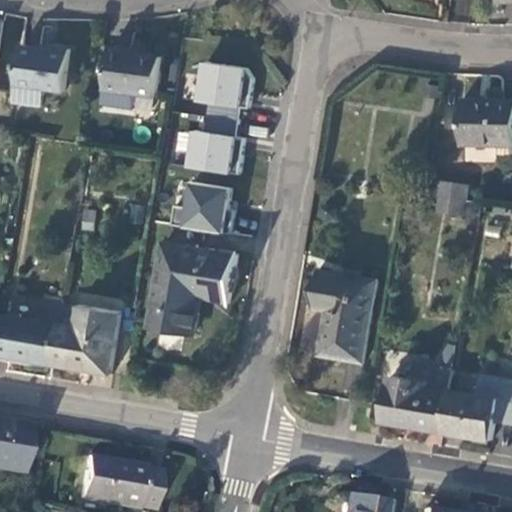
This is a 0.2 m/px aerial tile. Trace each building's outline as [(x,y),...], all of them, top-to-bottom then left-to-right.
[(53,50),(23,46),(15,102),(44,107),(46,88),(67,91),(72,49),(53,46),(53,50)] [(133,51),(112,47),(105,105),(139,110),(141,94),(157,96),(162,58),(133,54),(133,51)] [(187,129),(183,169),(236,174),(247,67),(197,61),(192,102),(206,103),(203,131),(187,129)] [(441,82),(430,80),(428,90),(439,92),(441,82)] [(511,144),(511,100),(464,99),(463,143),(511,144)] [(493,161),(493,150),(465,149),(464,160),(493,161)] [(441,197),(469,200),(470,185),(439,181),(437,196),(441,197)] [(183,182),(180,207),(173,207),(171,228),(224,234),(230,187),(183,182)] [(466,216),(469,200),(441,197),(441,213),(466,216)] [(240,256),(167,245),(153,324),(196,332),(203,295),(233,300),(240,256)] [(379,280),(320,270),(313,306),(328,308),(320,353),(364,362),(379,280)] [(73,303),(65,302),(62,321),(69,322),(73,303)] [(78,327),(61,324),(54,365),(112,375),(123,313),(82,305),(78,327)] [(61,324),(1,313),(0,317),(0,355),(54,365),(61,324)] [(385,421),(444,431),(451,389),(453,379),(431,376),(429,383),(393,376),(385,421)] [(451,389),(444,431),(493,439),(500,398),(451,389)] [(28,425),(0,420),(0,469),(20,473),(28,425)] [(494,451),(511,453),(511,427),(497,426),(494,451)] [(161,470),(90,456),(83,497),(153,510),(161,470)] [(386,511),(388,502),(352,495),(348,511),(386,511)]
